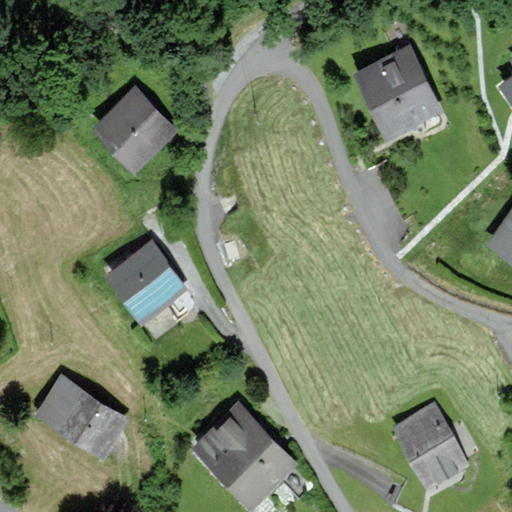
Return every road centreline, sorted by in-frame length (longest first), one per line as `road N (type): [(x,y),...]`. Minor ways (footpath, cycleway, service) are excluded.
road 1 (residential): [(342,511),(202,237),(199,188),(208,145),(238,76),(269,62),(298,74),(383,256),(407,281),(511,327)]
road 2 (track): [(511,118),(499,159),(390,263)]
